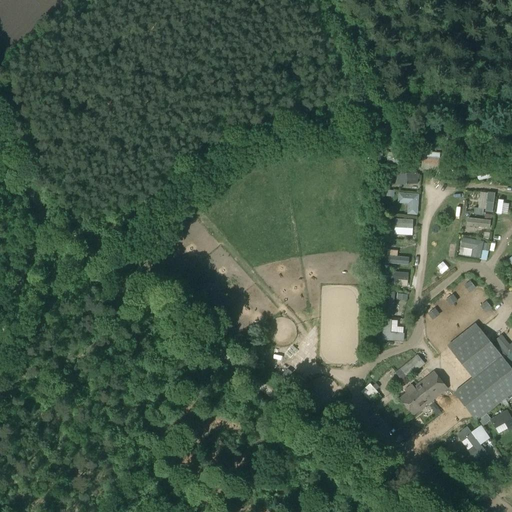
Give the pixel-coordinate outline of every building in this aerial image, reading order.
[(375,147),(374,156),(377,156),(377,153),(383,154),(384,148),(375,147)] [(424,159),(424,163),(439,164),(440,154),(423,152),(423,159),(424,159)] [(404,169),(404,165),(413,165),(413,155),(395,154),(395,165),(397,165),(397,169),(404,169)] [(456,167),(455,176),(462,177),(464,159),(448,158),(447,164),(454,165),(453,167),(456,167)] [(471,165),(474,177),(491,173),(489,161),(471,165)] [(417,173),(405,174),(404,170),(397,171),(397,175),(400,175),(400,185),(405,185),(405,184),(417,184),(417,173)] [(474,208),(474,213),(483,214),(484,209),(485,209),(485,212),(492,213),(495,193),(487,192),(487,193),(480,192),(478,208),(474,208)] [(416,214),(417,196),(400,195),(399,202),(409,203),(409,213),(416,214)] [(122,216),(126,219),(135,209),(131,206),(122,216)] [(490,220),(467,219),(467,227),(490,228),(490,220)] [(472,257),(480,258),(483,242),(463,239),(462,242),(461,243),(461,246),(461,247),(465,248),(466,247),(473,249),(472,257)] [(398,247),(397,255),(416,256),(416,247),(398,247)] [(407,281),(408,273),(390,271),(389,282),(398,283),(398,280),(407,281)] [(456,301),(464,295),(460,289),(452,295),(456,301)] [(391,315),(393,293),(385,293),(384,315),(391,315)] [(496,298),(488,305),(496,315),(504,308),(496,298)] [(383,320),(382,340),(403,342),(403,333),(391,333),(392,320),(383,320)] [(511,390),(511,369),(480,329),(452,351),(473,378),(454,393),(476,422),(511,390)] [(509,356),(511,353),(511,345),(509,347),(500,336),(495,340),(509,356)] [(417,355),(402,368),(409,376),(424,364),(417,355)] [(412,384),(404,390),(407,393),(400,398),(414,415),(448,388),(434,371),(414,387),(412,384)] [(511,403),(507,397),(502,400),(507,407),(511,403)] [(503,406),(497,410),(500,415),(506,412),(503,406)] [(511,419),(507,411),(491,420),(495,428),(505,423),(509,430),(511,427),(511,419)] [(487,415),(480,420),(483,425),(489,420),(488,419),(489,418),(487,415)] [(473,429),(481,444),(486,441),(478,425),(473,429)] [(412,434),(406,426),(398,432),(404,440),(412,434)] [(468,427),(467,428),(456,436),(461,442),(466,439),(476,452),(466,459),(470,464),(476,460),(478,463),(487,456),(485,453),(481,447),(482,447),(468,427)] [(400,434),(395,438),(399,443),(404,439),(400,434)] [(486,466),(494,461),(491,457),(483,462),(486,466)]
